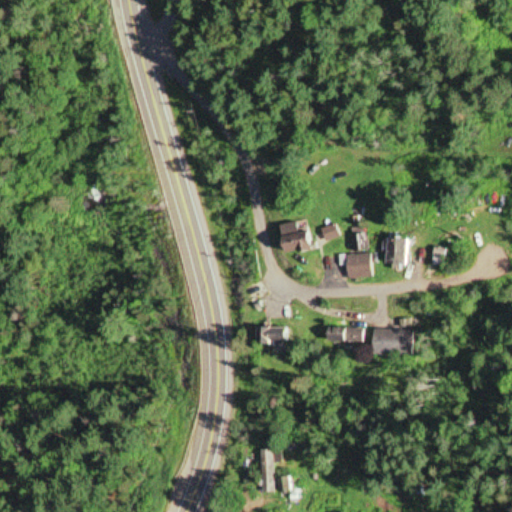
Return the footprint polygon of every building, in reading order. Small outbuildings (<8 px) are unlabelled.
[(311,231),(300,232),(299,223),(282,225),(285,254),(313,251),(311,231)] [(408,239),(387,239),(387,266),(408,266),(408,239)] [(373,278),(373,254),(348,255),(349,279),(373,278)] [(252,302),(268,295),(262,281),(246,288),(252,302)] [(288,328),(256,328),(256,344),(288,344),(288,328)] [(364,328),(327,328),(327,343),(364,343),(364,328)] [(373,330),(373,356),(413,356),(413,330),(373,330)] [(260,448),(261,492),(273,492),(273,462),(280,462),(280,448),(260,448)]
